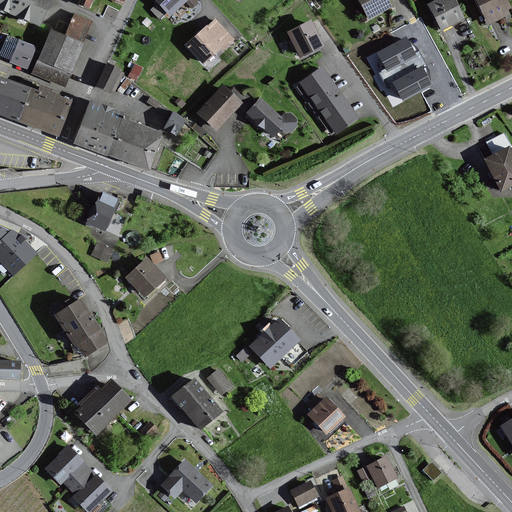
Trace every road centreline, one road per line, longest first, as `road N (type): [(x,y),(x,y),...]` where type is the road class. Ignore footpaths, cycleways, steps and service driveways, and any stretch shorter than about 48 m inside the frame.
road 1 (residential): [(0,211),(42,232),(78,267),(129,373)]
road 2 (primary): [(511,87),(338,178)]
road 3 (primary): [(317,292),(430,414)]
road 4 (residential): [(62,150),(130,0)]
road 5 (residential): [(425,511),(387,433),(430,414)]
